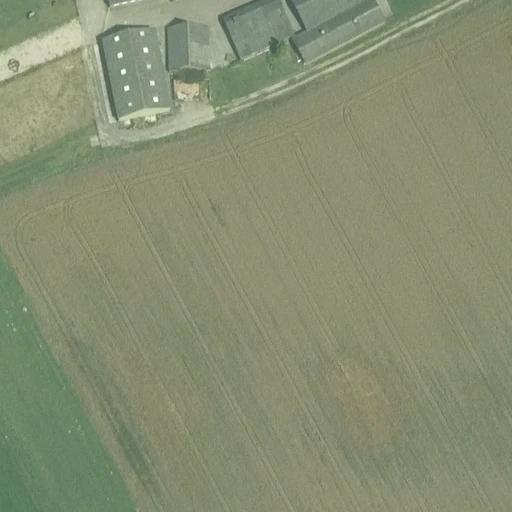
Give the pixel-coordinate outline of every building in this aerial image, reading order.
[(107,0),(109,10),(152,0),(107,0)] [(241,62),(295,37),(276,0),(268,0),(222,21),(241,62)] [(305,67),(385,24),(372,0),(287,0),(306,34),(291,41),(305,67)] [(168,74),(211,73),(208,29),(166,31),(168,74)] [(117,123),(171,112),(155,32),(101,43),(117,123)]
